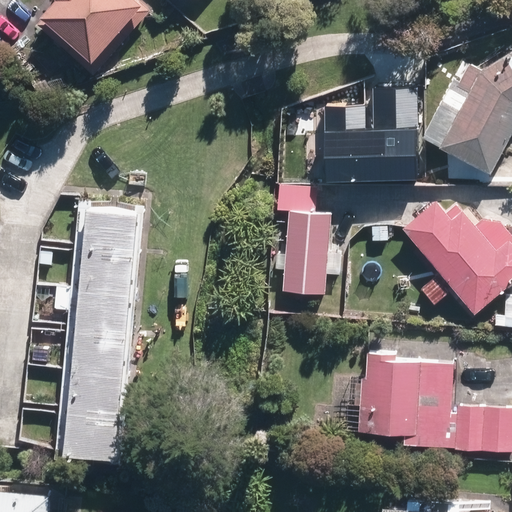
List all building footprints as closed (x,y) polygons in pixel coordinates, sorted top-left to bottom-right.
[(58,0),(42,21),(102,73),(156,5),(150,0),(58,0)] [(459,70),(428,129),(498,165),(511,138),(511,47),(487,61),(475,55),(465,73),(459,70)] [(308,146),(307,174),(336,175),(337,147),(308,146)] [(322,182),(285,179),(283,204),(295,205),(288,285),(330,289),(337,208),(320,207),(322,182)] [(442,196),(409,222),(480,308),(511,281),(511,236),(501,245),(468,204),(456,213),(442,196)] [(145,204),(95,200),(74,447),(124,451),(145,204)] [(511,289),(510,289),(508,311),(499,310),(499,321),(508,322),(511,321),(511,289)] [(402,349),(372,347),(365,424),(410,427),(410,440),(511,446),(511,402),(456,400),(460,358),(402,354),(402,349)] [(53,511),(57,488),(0,482),(0,511),(53,511)] [(511,511),(511,506),(392,496),(390,511),(511,511)]
